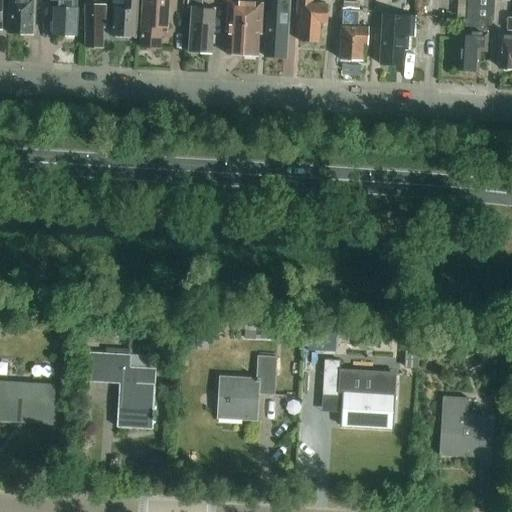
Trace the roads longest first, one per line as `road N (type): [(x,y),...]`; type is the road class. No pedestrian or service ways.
road 1 (secondary): [(0,153),(260,167),(511,200)]
road 2 (residential): [(511,106),(0,73)]
road 3 (residential): [(172,511),(0,501)]
